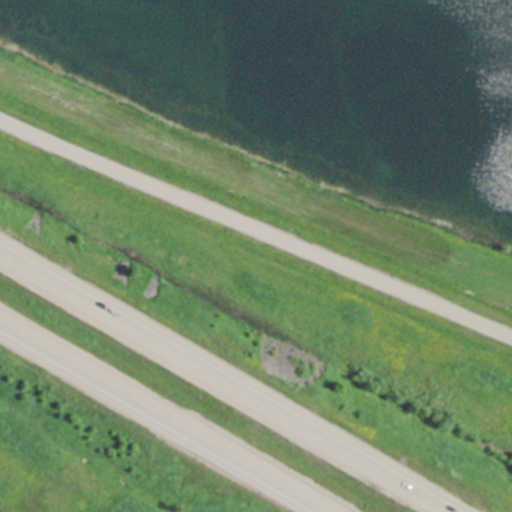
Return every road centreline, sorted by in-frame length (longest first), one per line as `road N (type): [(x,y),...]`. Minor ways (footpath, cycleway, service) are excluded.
road 1 (residential): [(511,338),(0,120)]
road 2 (motorway): [(449,511),(0,251)]
road 3 (motorway): [(0,322),(332,511)]
